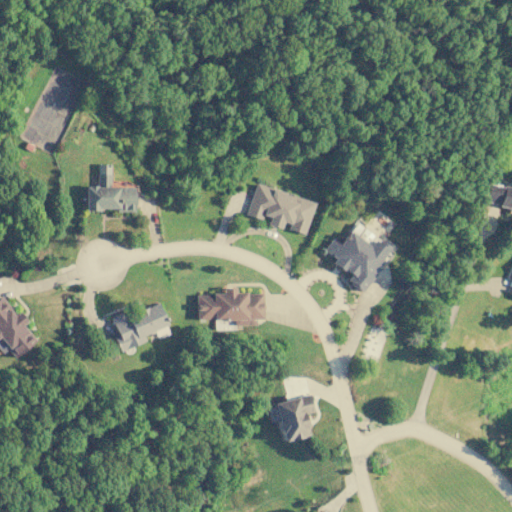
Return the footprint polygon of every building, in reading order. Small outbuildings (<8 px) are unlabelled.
[(84,209),(133,209),(133,186),(109,186),(109,164),(96,164),(96,185),(84,185),(84,209)] [(304,234),(314,201),(254,183),(245,213),(267,220),(266,224),(283,229),(283,228),(304,234)] [(511,207),(511,187),(488,183),(484,202),(511,207)] [(322,250),(334,258),(331,262),(349,274),(345,280),(361,291),(376,269),(373,267),(387,246),(353,222),(339,244),(330,238),(322,250)] [(194,293),(195,320),(231,319),(232,325),(254,324),(253,318),(261,318),(261,292),(234,292),(234,287),(221,287),(221,293),(194,293)] [(0,296),(0,342),(11,357),(34,340),(21,323),(25,320),(18,311),(14,314),(1,296),(0,296)] [(144,340),(142,334),(165,325),(156,301),(110,319),(116,335),(112,336),(118,351),(144,340)] [(271,402),(280,441),(307,435),(302,413),(312,411),(308,394),(271,402)]
